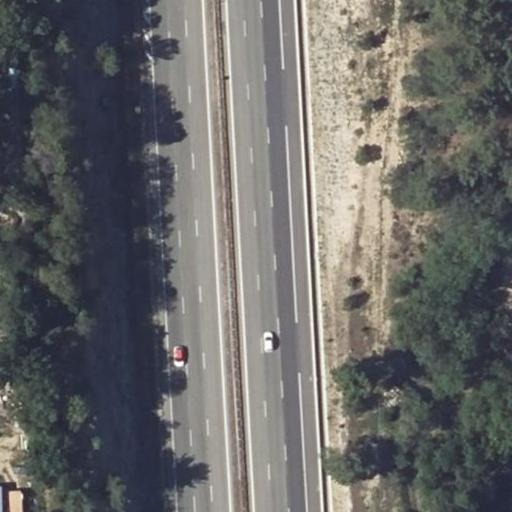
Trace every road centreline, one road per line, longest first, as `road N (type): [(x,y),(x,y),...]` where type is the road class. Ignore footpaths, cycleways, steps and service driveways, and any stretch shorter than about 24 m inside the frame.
road 1 (motorway): [(174,0),(203,511)]
road 2 (motorway): [(278,511),(251,0)]
